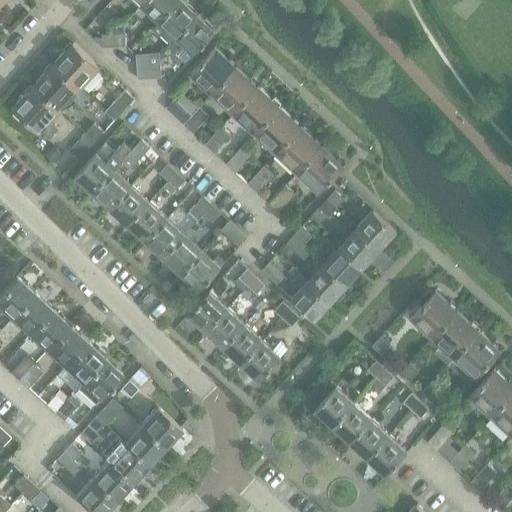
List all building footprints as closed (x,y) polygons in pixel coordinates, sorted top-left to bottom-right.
[(136,11),(143,17),(149,11),(159,20),(153,28),(178,0),(145,0),(142,4),(136,11)] [(168,46),(176,38),(199,14),(183,0),(178,0),(153,28),(170,44),(168,46)] [(176,38),(168,46),(186,62),(216,30),(199,14),(176,38)] [(102,34),(102,37),(93,37),(103,47),(114,46),(113,33),(102,34)] [(126,46),(125,33),(113,33),(114,46),(126,46)] [(79,88),(100,66),(74,42),(53,64),(79,88)] [(215,46),(191,72),(213,92),(237,66),(215,46)] [(150,66),(149,54),(136,55),(137,67),(150,66)] [(53,64),(33,86),(59,110),(79,88),(53,64)] [(161,65),(150,66),(137,67),(138,79),(162,77),(161,65)] [(258,86),(248,76),(237,66),(213,92),(234,112),(258,86)] [(60,128),(50,119),(59,110),(33,86),(14,107),(17,110),(14,113),(26,124),(29,121),(40,131),(40,130),(50,139),(60,128)] [(280,106),(270,97),(258,86),(234,112),(256,132),(280,106)] [(106,111),(115,120),(135,98),(125,89),(106,111)] [(177,101),(175,98),(166,108),(184,124),(200,106),(192,98),(187,98),(183,94),(177,101)] [(193,133),(209,115),(200,106),(184,124),(193,133)] [(280,106),(256,132),(277,151),(301,125),(280,106)] [(94,142),(104,132),(94,123),(85,133),(94,142)] [(323,145),(312,135),(301,125),(277,151),(299,171),(323,145)] [(231,135),(222,126),(205,144),(214,152),(231,135)] [(141,138),(134,132),(125,141),(113,153),(114,154),(107,161),(97,151),(75,175),(93,191),(115,167),(122,159),(123,160),(125,157),(126,156),(126,155),(141,138)] [(70,150),(79,159),(94,142),(85,133),(70,150)] [(126,156),(125,157),(134,165),(141,157),(150,147),(141,138),(126,155),(126,156)] [(236,172),(252,154),(243,145),(226,163),(236,172)] [(344,165),(333,155),(323,145),(299,171),(320,191),(344,165)] [(54,163),(63,154),(56,147),(47,156),(54,163)] [(168,163),(159,173),(168,181),(176,171),(168,163)] [(257,192),(274,174),(265,165),(248,183),(257,192)] [(132,183),(115,167),(93,191),(110,207),(132,183)] [(172,194),(177,189),(186,179),(176,171),(168,181),(163,186),(172,194)] [(128,224),(150,200),(132,183),(110,207),(128,224)] [(279,211),(296,194),(286,185),(269,203),(279,211)] [(337,210),(345,200),(335,191),(327,200),(337,210)] [(203,213),(212,203),(203,196),(189,211),(198,219),(203,213)] [(146,240),(168,216),(150,200),(128,224),(146,240)] [(319,209),(329,218),(337,210),(327,200),(319,209)] [(212,222),(221,212),(212,203),(203,213),(212,222)] [(380,249),(397,230),(373,208),(356,227),(380,249)] [(163,256),(185,232),(168,216),(146,240),(163,256)] [(221,230),(239,246),(248,236),(230,220),(221,230)] [(302,225),(299,229),(294,235),(304,244),(312,235),(302,225)] [(356,227),(340,245),(363,267),(380,249),(356,227)] [(181,272),(203,248),(185,232),(163,256),(181,272)] [(304,259),(311,251),(304,244),(294,235),(286,243),(304,259)] [(347,284),(363,267),(340,245),(324,262),(347,284)] [(218,253),(213,258),(203,248),(181,272),(200,290),(221,266),(226,260),(218,253)] [(261,270),(280,287),(288,277),(270,261),(261,270)] [(331,302),(347,284),(324,262),(308,279),(293,265),(292,266),(331,302)] [(301,288),(291,298),(315,319),(331,302),(292,266),(287,271),(294,277),(292,280),(301,288)] [(248,268),(239,277),(248,285),(257,276),(248,268)] [(34,292),(16,276),(0,292),(0,306),(11,317),(34,292)] [(256,294),(265,284),(257,276),(248,285),(256,294)] [(239,277),(234,282),(243,291),(248,285),(239,277)] [(421,305),(412,315),(434,336),(457,310),(435,290),(433,293),(429,289),(418,302),(421,305)] [(210,290),(188,314),(206,330),(228,307),(210,290)] [(52,308),(34,292),(11,317),(29,333),(52,308)] [(253,304),(258,309),(264,303),(259,298),(253,304)] [(282,300),(274,310),(283,318),(291,309),(282,300)] [(224,347),(246,323),(228,307),(206,330),(224,347)] [(52,308),(29,333),(46,349),(69,324),(52,308)] [(292,326),(300,317),(291,309),(283,318),(292,326)] [(479,329),(457,310),(434,336),(455,355),(479,329)] [(241,363),(263,339),(246,323),(224,347),(241,363)] [(63,365),(86,340),(69,324),(46,349),(63,365)] [(501,349),(490,340),(479,329),(455,355),(447,363),(469,383),(501,349)] [(382,337),(374,346),(383,354),(391,345),(382,337)] [(280,341),(273,348),(263,339),(241,363),(260,380),(281,356),(281,355),(288,348),(280,341)] [(81,382),(104,357),(86,340),(63,365),(81,382)] [(27,354),(11,371),(19,379),(33,364),(35,361),(27,354)] [(95,404),(100,399),(123,374),(104,357),(81,382),(82,382),(77,387),(95,404)] [(377,359),(369,368),(378,376),(386,367),(377,359)] [(411,363),(402,372),(411,380),(419,371),(411,363)] [(33,364),(19,379),(28,387),(42,372),(33,364)] [(380,391),(394,375),(386,367),(378,376),(372,383),(380,391)] [(511,384),(494,368),(471,393),(493,414),(511,393),(511,384)] [(130,396),(138,387),(129,379),(121,387),(130,396)] [(432,382),(423,392),(432,400),(441,391),(432,382)] [(336,385),(315,408),(333,425),(355,401),(336,385)] [(68,396),(60,389),(46,404),(54,411),(68,396)] [(412,392),(404,400),(413,408),(421,400),(412,392)] [(511,393),(493,414),(511,430),(511,393)] [(70,394),(68,396),(54,411),(63,420),(79,402),(70,394)] [(120,406),(111,398),(103,406),(112,414),(120,406)] [(413,408),(421,416),(429,407),(421,400),(413,408)] [(333,425),(350,441),(372,417),(355,401),(333,425)] [(164,447),(182,428),(157,405),(140,424),(164,447)] [(104,423),(112,414),(103,406),(96,414),(104,423)] [(350,441),(368,457),(390,434),(372,417),(350,441)] [(437,450),(454,432),(445,423),(427,441),(437,450)] [(79,433),(88,441),(90,443),(98,434),(87,424),(79,433)] [(140,424),(124,441),(123,442),(148,465),(164,447),(140,424)] [(0,443),(2,446),(11,436),(2,428),(0,430),(0,443)] [(408,450),(407,449),(390,434),(368,457),(386,474),(408,450)] [(117,435),(101,453),(108,459),(107,460),(132,482),(148,465),(123,442),(124,441),(117,435)] [(73,458),(80,450),(71,442),(62,452),(80,468),(81,466),(73,458)] [(459,470),(474,453),(465,444),(449,461),(459,470)] [(80,468),(62,452),(56,459),(73,475),(80,468)] [(115,500),(132,482),(107,460),(90,478),(115,500)] [(480,490),(497,471),(487,463),(471,481),(480,490)] [(23,474),(14,484),(22,491),(30,481),(23,474)] [(75,495),(93,511),(104,511),(115,500),(90,478),(75,495)] [(31,499),(40,490),(30,481),(22,491),(31,499)] [(502,509),(511,497),(511,486),(508,483),(492,501),(502,509)] [(427,511),(417,503),(409,511),(427,511)]
